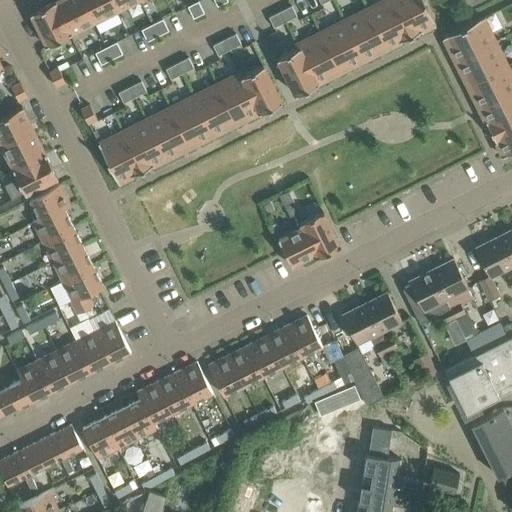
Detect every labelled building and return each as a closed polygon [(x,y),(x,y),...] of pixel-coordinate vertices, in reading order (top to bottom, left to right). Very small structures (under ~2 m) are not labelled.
[(72,33),(94,22),(82,0),(56,0),(54,1),(71,33),(72,33)] [(82,0),(94,22),(117,10),(111,0),(82,0)] [(111,0),(117,10),(137,0),(111,0)] [(204,12),(199,0),(188,6),(194,17),(204,12)] [(388,47),(411,36),(393,0),(383,0),(368,8),(388,47)] [(393,0),(411,36),(436,23),(424,0),(393,0)] [(47,45),(71,33),(54,1),(31,13),(36,24),(46,44),(47,45)] [(286,21),(297,15),(292,5),(281,11),(286,21)] [(364,59),(388,47),(368,8),(344,19),(364,59)] [(274,27),(286,21),(281,11),(270,16),(269,16),(274,27)] [(496,41),(483,17),(483,16),(444,36),(444,37),(456,61),(496,41)] [(169,30),(163,18),(152,23),(158,35),(169,30)] [(340,71),(364,59),(344,19),(320,31),(340,71)] [(148,40),(158,35),(152,23),(142,29),(148,40)] [(318,83),(340,71),(320,31),(296,43),(298,46),(299,46),(318,83)] [(230,49),(241,43),(236,33),(225,39),(230,49)] [(218,55),(230,49),(225,39),(214,44),(213,44),(218,55)] [(123,53),(117,41),(106,46),(112,58),(122,53),(123,53)] [(468,84),(507,65),(496,41),(456,61),(468,84)] [(102,63),(112,58),(106,46),(95,52),(96,52),(101,63),(102,63)] [(296,93),(318,83),(299,46),(298,46),(278,56),(296,93)] [(183,73),(194,67),(189,57),(188,57),(177,62),(183,73)] [(171,78),(183,73),(177,62),(166,68),(171,78)] [(261,111),(282,101),(263,64),(243,74),(242,74),(261,111)] [(479,108),(511,91),(511,73),(507,65),(468,84),(479,108)] [(66,81),(60,70),(58,67),(50,71),(55,83),(57,86),(66,81)] [(242,74),(243,74),(242,71),(217,83),(237,123),(261,111),(242,74)] [(135,96),(147,91),(142,80),(141,80),(130,86),(135,96)] [(28,95),(20,81),(12,85),(13,88),(19,100),(28,95)] [(214,135),(237,123),(217,83),(194,95),(214,135)] [(124,102),(135,96),(130,86),(119,91),(119,92),(124,102)] [(491,132),(511,121),(511,91),(479,108),(491,132)] [(190,146),(214,135),(194,95),(170,107),(190,146)] [(89,123),(97,118),(90,104),(81,108),(89,123)] [(28,118),(23,106),(21,107),(0,117),(0,142),(2,146),(7,144),(34,130),(28,118)] [(167,158),(190,146),(170,107),(167,108),(147,119),(167,158)] [(143,170),(167,158),(147,119),(123,130),(143,170)] [(511,151),(511,121),(491,132),(504,156),(511,151)] [(19,167),(46,153),(34,130),(7,144),(2,146),(13,169),(19,167)] [(123,130),(98,143),(118,182),(143,170),(123,130)] [(57,176),(55,172),(46,153),(19,167),(13,169),(25,193),(31,191),(40,186),(58,177),(57,176)] [(303,197),(314,192),(309,180),(297,186),(303,197)] [(71,203),(65,191),(60,182),(59,182),(59,183),(29,198),(40,218),(71,203)] [(289,190),(280,194),(285,205),(294,201),(289,190)] [(42,241),(74,226),(65,208),(72,204),(71,203),(40,218),(40,220),(33,223),(42,241)] [(300,223),(317,257),(341,245),(324,211),(300,223)] [(317,257),(300,223),(301,227),(278,238),(292,265),(315,254),(317,257)] [(52,261),(83,245),(74,226),(42,241),(52,261)] [(511,228),(498,236),(511,263),(511,228)] [(492,275),(511,264),(511,263),(498,236),(475,247),(490,275),(479,280),(489,300),(501,294),(492,275)] [(62,280),(93,265),(83,245),(52,261),(62,280)] [(473,295),(454,258),(432,269),(446,298),(450,306),(459,301),(473,295)] [(87,293),(100,287),(103,285),(93,265),(62,280),(72,300),(79,297),(87,293)] [(0,273),(5,284),(12,281),(5,267),(0,269),(0,273)] [(423,309),(446,298),(432,269),(409,281),(423,309)] [(13,300),(20,296),(12,281),(5,284),(13,300)] [(379,331),(380,331),(402,320),(388,291),(365,303),(379,331)] [(79,297),(85,309),(94,305),(87,293),(79,297)] [(0,304),(5,315),(13,311),(4,294),(0,296),(0,304)] [(77,313),(85,309),(79,297),(72,300),(71,301),(77,313)] [(450,306),(456,318),(465,313),(459,301),(450,306)] [(384,340),(380,331),(379,331),(365,303),(343,314),(357,342),(371,335),(380,355),(390,351),(384,340)] [(24,322),(31,319),(24,304),(17,308),(24,322)] [(447,322),(456,318),(450,306),(441,310),(447,322)] [(45,325),(60,318),(56,310),(41,318),(45,325)] [(13,311),(5,315),(12,328),(20,324),(13,311)] [(323,345),(316,332),(307,314),(287,324),(302,355),(322,345),(323,345)] [(30,333),(45,325),(41,318),(26,326),(30,333)] [(460,326),(456,318),(447,322),(445,324),(449,332),(460,326)] [(96,330),(111,361),(131,351),(116,320),(96,330)] [(472,335),(466,338),(472,350),(474,354),(506,339),(508,338),(506,333),(502,326),(500,321),(478,332),(472,335)] [(283,365),(302,355),(287,324),(268,334),(283,365)] [(22,328),(7,336),(10,343),(26,335),(22,328)] [(92,370),(111,361),(96,330),(76,340),(92,370)] [(264,375),(283,365),(268,334),(248,344),(264,375)] [(445,369),(467,411),(510,390),(511,389),(511,335),(508,338),(506,339),(474,354),(445,369)] [(384,340),(390,351),(398,347),(393,336),(384,340)] [(323,345),(322,345),(329,362),(334,360),(344,383),(354,379),(343,355),(336,339),(323,345)] [(72,380),(92,370),(76,340),(57,349),(72,380)] [(244,384),(264,375),(248,344),(229,354),(244,384)] [(370,403),(384,397),(359,347),(343,355),(354,379),(365,402),(370,403)] [(53,390),(72,380),(57,349),(38,359),(53,390)] [(224,394),(244,384),(229,354),(209,364),(224,394)] [(415,360),(424,378),(436,372),(427,354),(415,360)] [(33,400),(53,390),(38,359),(18,369),(24,382),(33,400)] [(212,390),(201,367),(197,361),(177,371),(192,400),(212,390)] [(173,410),(192,400),(177,371),(158,380),(173,410)] [(320,387),(323,393),(337,385),(334,379),(320,387)] [(153,420),(173,410),(158,380),(138,390),(153,420)] [(2,394),(0,393),(0,413),(18,404),(20,406),(33,400),(24,382),(2,394)] [(361,398),(355,384),(347,387),(353,401),(361,398)] [(308,401),(323,393),(320,387),(310,392),(305,395),(308,401)] [(353,401),(347,387),(339,390),(345,405),(353,401)] [(145,424),(153,420),(138,390),(137,391),(140,398),(122,407),(138,438),(150,432),(145,424)] [(345,405),(339,390),(331,394),(337,408),(345,405)] [(287,406),(302,398),(298,391),(283,399),(287,406)] [(337,408),(331,394),(323,397),(329,411),(337,408)] [(329,411),(323,397),(315,401),(321,415),(329,411)] [(262,420),(279,411),(275,404),(259,412),(262,420)] [(119,448),(138,438),(122,407),(103,417),(119,448)] [(511,424),(503,407),(472,422),(483,443),(487,441),(493,452),(488,454),(499,476),(501,475),(511,496),(511,424)] [(337,409),(317,511),(345,511),(364,414),(337,409)] [(248,427),(262,420),(259,412),(244,420),(248,427)] [(99,458),(119,448),(103,417),(83,427),(99,458)] [(82,445),(75,431),(72,424),(53,433),(63,455),(68,452),(82,445)] [(221,442),(235,434),(231,428),(218,435),(221,442)] [(366,455),(361,487),(421,496),(423,482),(397,478),(400,460),(387,458),(391,431),(372,429),(368,455),(366,455)] [(45,464),(63,455),(53,433),(34,442),(45,464)] [(197,455),(212,447),(208,440),(193,448),(197,455)] [(26,473),(45,464),(34,442),(16,452),(26,473)] [(182,463),(197,455),(193,448),(178,455),(182,463)] [(24,474),(26,473),(16,452),(0,459),(0,467),(8,483),(24,475),(24,474)] [(428,485),(454,492),(459,473),(434,465),(428,485)] [(155,475),(159,481),(175,472),(172,466),(155,475)] [(96,492),(104,487),(97,472),(89,476),(96,492)] [(145,489),(159,481),(155,475),(141,482),(145,489)] [(120,496),(134,488),(131,481),(116,489),(120,496)] [(104,507),(112,503),(104,487),(96,492),(104,507)] [(361,487),(357,511),(391,511),(393,506),(420,510),(421,496),(361,487)] [(22,511),(54,511),(59,510),(49,489),(18,505),(22,511)] [(162,511),(166,495),(150,490),(143,511),(162,511)]
